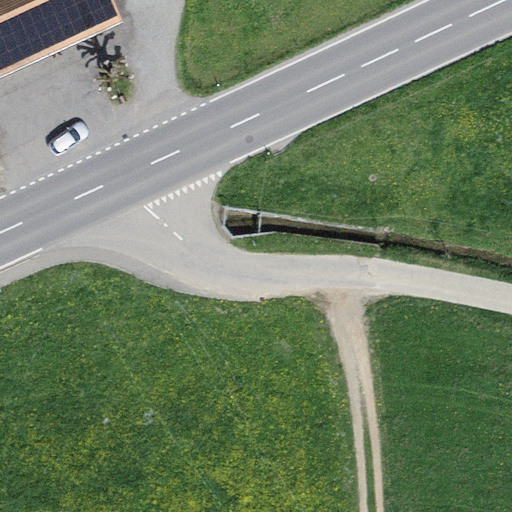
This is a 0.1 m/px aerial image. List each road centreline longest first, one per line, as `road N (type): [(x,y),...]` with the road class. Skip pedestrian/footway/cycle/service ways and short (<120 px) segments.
road 1 (unclassified): [(122,179),(191,277),(328,282),(511,307)]
road 2 (secondary): [(509,0),(122,179)]
road 3 (track): [(361,511),(356,368),(328,282)]
road 4 (secondary): [(122,179),(0,233)]
